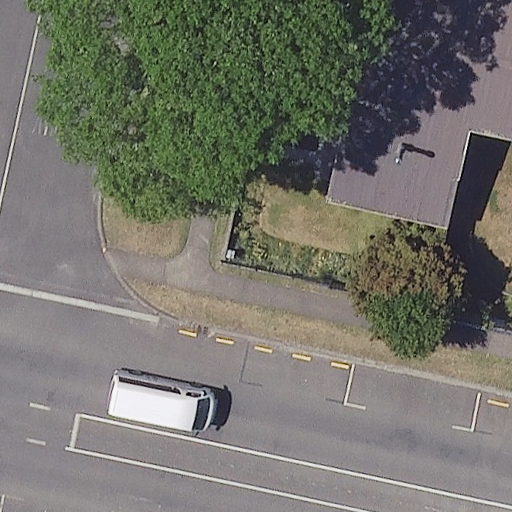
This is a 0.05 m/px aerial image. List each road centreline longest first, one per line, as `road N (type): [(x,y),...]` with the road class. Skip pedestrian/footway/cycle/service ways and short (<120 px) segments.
road 1 (tertiary): [(0,410),(465,511)]
road 2 (residential): [(46,0),(0,217)]
